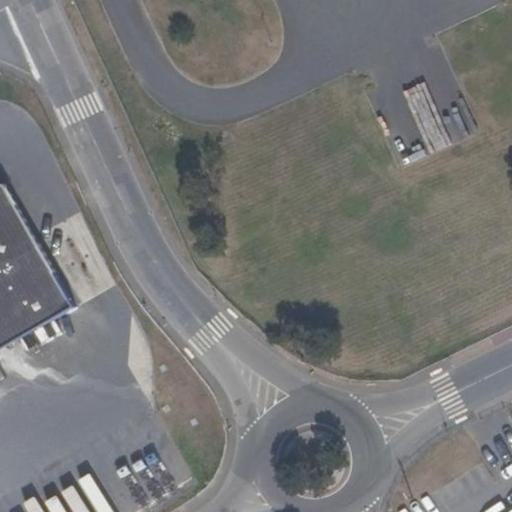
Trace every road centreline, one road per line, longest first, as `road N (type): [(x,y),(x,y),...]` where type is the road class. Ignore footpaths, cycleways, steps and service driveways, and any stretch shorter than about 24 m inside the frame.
road 1 (unclassified): [(28,0),(151,257),(209,335),(281,410)]
road 2 (unclassified): [(511,364),(366,437)]
